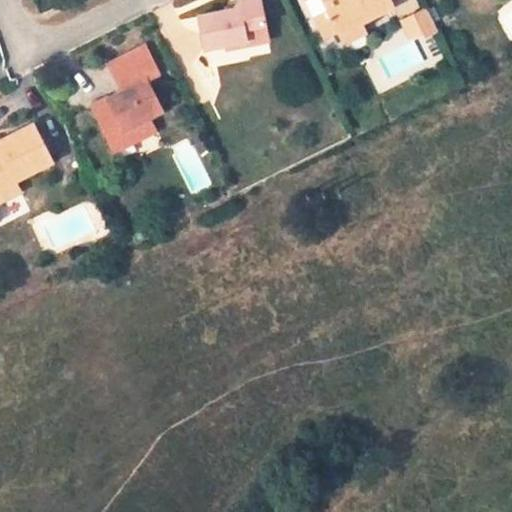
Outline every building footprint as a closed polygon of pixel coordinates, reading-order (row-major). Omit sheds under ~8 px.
[(238,8),(217,11),(196,15),(202,48),(224,43),(243,40),(244,45),(246,45),(269,40),(260,0),(245,0),(237,1),(238,8)] [(392,0),(326,0),(331,8),(316,14),(325,33),(338,28),(340,31),(363,20),(395,5),(392,0)] [(427,9),(402,21),(409,35),(423,29),(426,35),(436,29),(427,9)] [(363,20),(340,31),(345,42),(368,31),(363,20)] [(243,40),(224,43),(225,49),(244,45),(243,40)] [(161,110),(145,80),(157,74),(144,45),(107,63),(121,91),(92,105),(110,143),(127,135),(136,141),(154,132),(150,123),(147,117),(161,110)] [(0,199),(20,189),(14,177),(50,159),(33,124),(0,139),(0,199)] [(127,135),(110,143),(114,151),(136,141),(127,135)]
